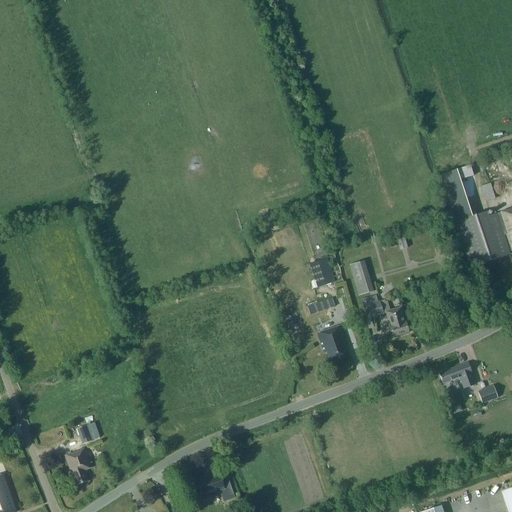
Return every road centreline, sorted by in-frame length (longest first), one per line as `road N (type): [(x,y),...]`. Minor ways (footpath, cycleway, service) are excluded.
road 1 (unclassified): [(90,511),(215,438),(511,316)]
road 2 (unclassified): [(53,511),(0,370)]
